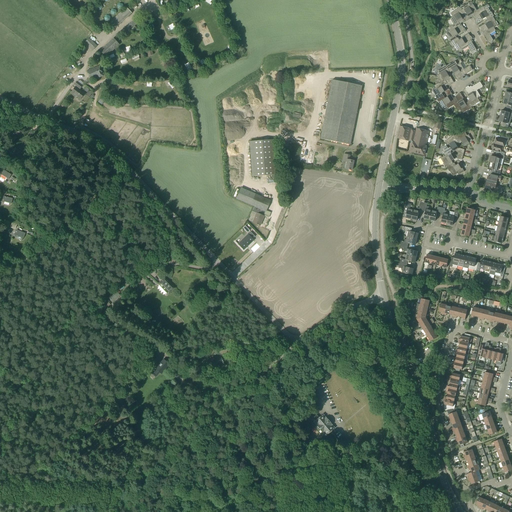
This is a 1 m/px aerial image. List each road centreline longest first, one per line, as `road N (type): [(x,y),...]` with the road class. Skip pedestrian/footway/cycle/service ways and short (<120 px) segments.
road 1 (unclassified): [(296,344),(110,151),(0,97)]
road 2 (unknown): [(295,342),(123,487),(0,485)]
road 3 (residential): [(469,489),(450,457),(436,399),(439,369),(453,330),(511,347)]
road 4 (secondary): [(456,511),(383,297)]
road 5 (track): [(0,157),(30,173),(32,202),(59,237),(133,175)]
road 6 (secondary): [(378,186),(401,67),(390,0)]
road 7 (unknown): [(42,118),(114,31),(151,4)]
